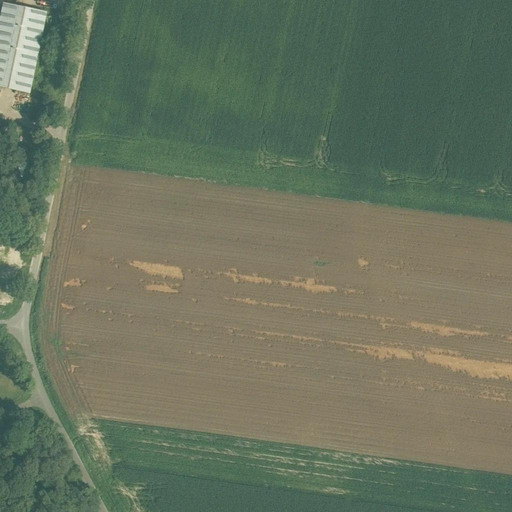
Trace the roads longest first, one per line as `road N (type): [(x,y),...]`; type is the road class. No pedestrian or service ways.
road 1 (unclassified): [(24,322),(90,0)]
road 2 (unclassified): [(109,511),(44,385)]
